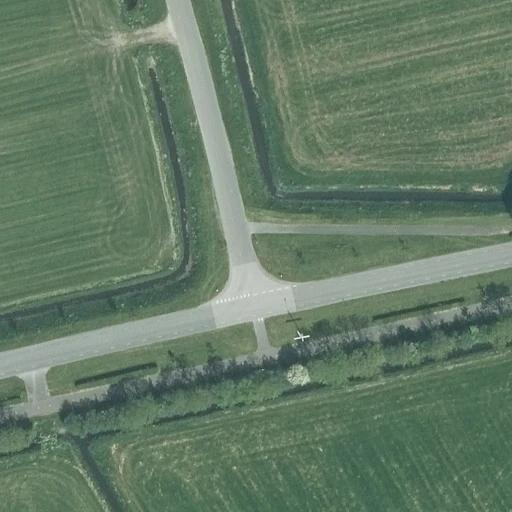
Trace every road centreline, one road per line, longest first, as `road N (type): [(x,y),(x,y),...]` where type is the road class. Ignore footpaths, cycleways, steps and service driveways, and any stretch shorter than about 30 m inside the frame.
road 1 (tertiary): [(255,306),(176,0)]
road 2 (secondary): [(0,366),(255,306)]
road 3 (secondary): [(255,306),(511,254)]
